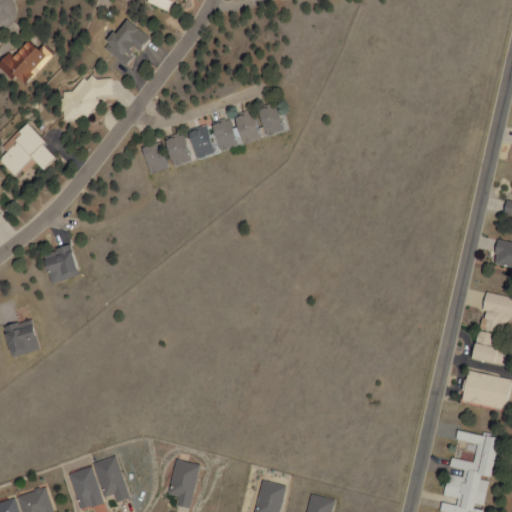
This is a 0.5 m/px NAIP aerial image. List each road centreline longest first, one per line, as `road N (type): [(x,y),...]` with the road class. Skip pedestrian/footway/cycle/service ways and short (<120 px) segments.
road 1 (residential): [(408,511),(511,63)]
road 2 (residential): [(0,252),(57,208),(187,44),(212,0)]
road 3 (residential): [(136,110),(162,123),(265,85)]
